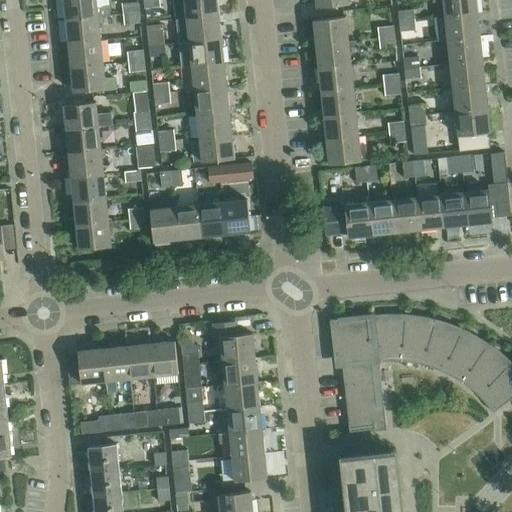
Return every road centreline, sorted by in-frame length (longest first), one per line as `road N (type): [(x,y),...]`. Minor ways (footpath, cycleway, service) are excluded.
road 1 (residential): [(42,310),(9,0)]
road 2 (residential): [(289,286),(258,0)]
road 3 (residential): [(289,286),(42,310)]
road 4 (residential): [(312,511),(289,286)]
road 5 (residential): [(511,267),(289,286)]
road 6 (residential): [(55,511),(42,310)]
